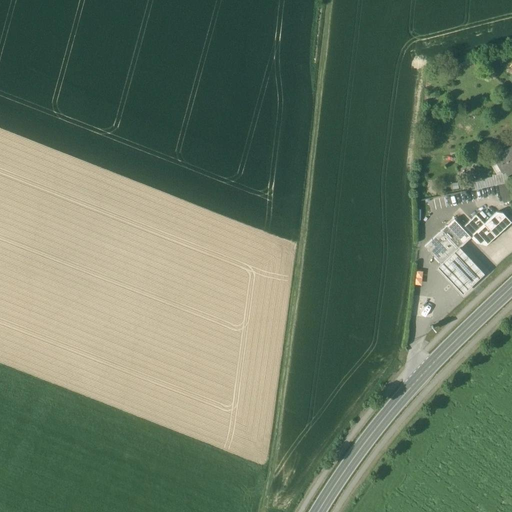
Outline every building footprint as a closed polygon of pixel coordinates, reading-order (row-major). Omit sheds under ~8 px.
[(511,171),(511,145),(496,155),(507,174),(511,171)] [(497,212),(484,223),(476,215),(462,228),(471,237),(476,242),(486,245),(511,222),(503,213),(497,212)] [(462,228),(454,219),(447,225),(464,244),(471,237),(462,228)] [(464,244),(447,225),(424,246),(434,257),(439,262),(440,263),(441,264),(459,248),(464,244)] [(459,248),(441,264),(440,263),(437,266),(450,280),(463,293),(484,273),(471,260),(459,248)]
